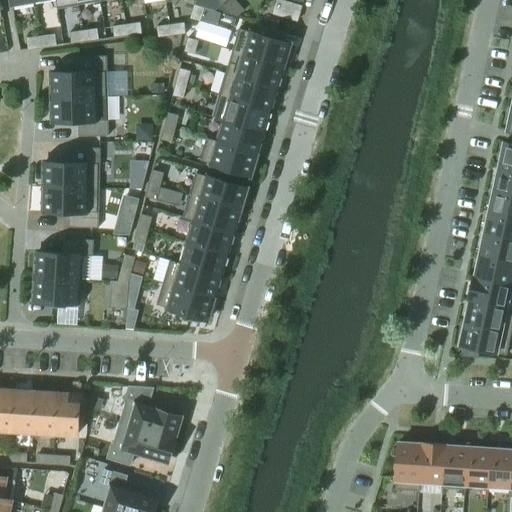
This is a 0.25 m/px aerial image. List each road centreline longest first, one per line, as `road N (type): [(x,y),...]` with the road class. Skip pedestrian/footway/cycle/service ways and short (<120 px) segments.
road 1 (residential): [(402,394),(488,0)]
road 2 (residential): [(238,356),(343,0)]
road 3 (residential): [(238,356),(10,341)]
road 4 (residential): [(19,225),(31,57),(0,59)]
road 5 (residential): [(191,511),(238,356)]
road 6 (residential): [(332,511),(359,431),(402,394)]
